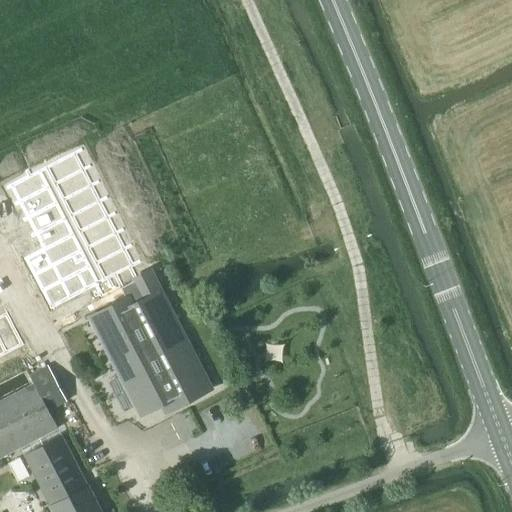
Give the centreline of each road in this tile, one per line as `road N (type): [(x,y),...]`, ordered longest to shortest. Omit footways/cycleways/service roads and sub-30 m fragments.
road 1 (track): [(249,0),(357,255),(385,439),(399,472)]
road 2 (primary): [(500,434),(327,0)]
road 3 (unclassified): [(294,511),(500,434)]
